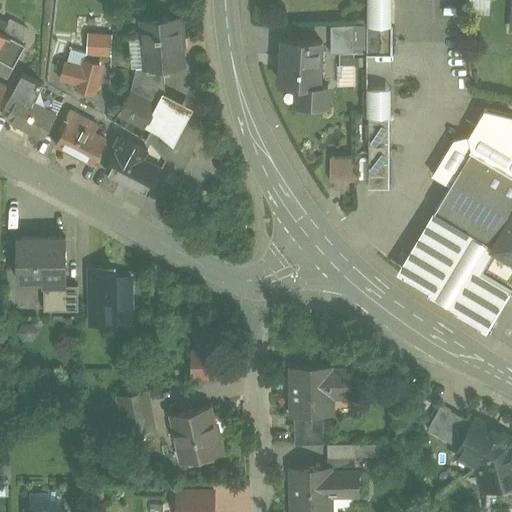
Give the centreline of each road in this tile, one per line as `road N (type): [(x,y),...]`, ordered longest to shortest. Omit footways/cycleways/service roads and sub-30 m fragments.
road 1 (secondary): [(332,257),(291,208),(252,134),(233,57),(230,0)]
road 2 (residential): [(0,164),(204,277),(252,290)]
road 3 (residential): [(257,511),(252,290)]
road 4 (secondary): [(511,385),(418,329),(332,257)]
